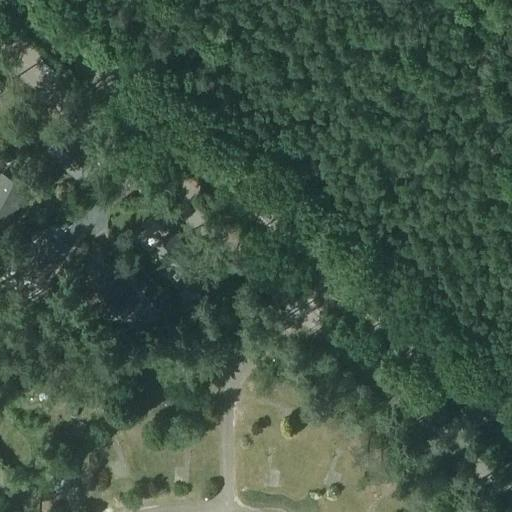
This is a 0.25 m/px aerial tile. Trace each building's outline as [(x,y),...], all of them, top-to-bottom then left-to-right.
[(64,130),(46,151),(77,177),(95,156),(64,130)] [(2,174),(0,178),(0,218),(8,223),(27,187),(2,174)] [(171,231),(151,249),(177,279),(198,261),(171,231)] [(42,236),(18,268),(40,284),(64,252),(42,236)] [(116,272),(91,284),(109,320),(134,307),(116,272)] [(266,383),(263,400),(308,409),(311,392),(266,383)] [(142,429),(128,432),(138,478),(152,475),(142,429)] [(318,481),(335,488),(351,444),(334,438),(318,481)] [(216,441),(200,440),(198,485),(215,485),(216,441)] [(262,440),(261,487),(279,487),(280,441),(262,440)] [(78,474),(92,496),(108,486),(94,464),(78,474)] [(357,511),(379,511),(401,489),(387,477),(356,511),(357,511)]
